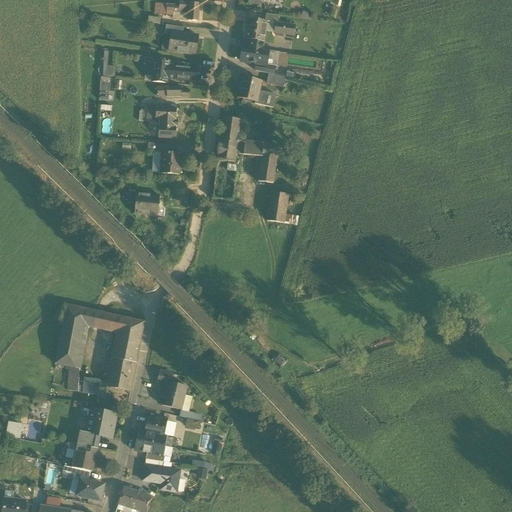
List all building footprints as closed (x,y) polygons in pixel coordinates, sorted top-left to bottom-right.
[(173,12),(188,13),(188,4),(192,4),(192,0),(191,0),(179,0),(179,5),(167,4),(166,15),(173,15),(173,12)] [(199,4),(192,4),(188,4),(188,13),(188,20),(188,21),(198,21),(199,4)] [(266,22),(277,23),(278,16),(267,14),(266,22)] [(246,40),(250,41),(263,43),(266,22),(248,19),(247,25),(248,25),(246,40)] [(274,33),(293,36),(295,27),(276,24),(274,33)] [(164,35),(170,36),(171,32),(182,34),(183,28),(166,26),(164,35)] [(171,32),(170,36),(168,51),(196,56),(199,37),(182,34),(171,32)] [(162,50),(168,51),(170,36),(164,35),(162,50)] [(262,51),(263,43),(250,41),(249,49),(262,51)] [(267,51),(262,51),(249,49),(243,48),(241,62),(256,64),(265,66),(265,65),(267,51)] [(114,76),(114,66),(107,66),(107,51),(101,51),(101,76),(114,76)] [(196,70),(183,68),(168,67),(169,61),(154,59),(152,83),(166,84),(167,79),(181,80),(195,81),(196,81),(198,69),(196,69),(196,70)] [(255,72),(268,75),(273,75),(274,66),(265,65),(265,66),(256,64),(255,72)] [(285,78),(273,75),(268,75),(266,84),(283,87),(285,78)] [(239,98),(255,102),(256,102),(259,91),(261,81),(243,77),(239,98)] [(98,99),(107,99),(107,81),(98,81),(98,99)] [(180,86),(166,87),(167,97),(181,97),(180,90),(180,86)] [(157,98),(167,97),(166,87),(157,87),(157,98)] [(268,93),(259,91),(256,102),(255,102),(255,104),(265,106),(268,93)] [(272,108),(275,94),(268,93),(265,106),(272,108)] [(163,109),(156,109),(156,119),(160,120),(176,119),(176,109),(163,108),(163,109)] [(139,122),(147,122),(147,109),(140,112),(139,122)] [(156,122),(156,119),(156,109),(147,109),(147,122),(156,122)] [(234,162),(235,151),(238,133),(240,120),(224,117),(218,159),(234,162)] [(178,119),(176,119),(160,120),(160,127),(159,127),(159,137),(176,138),(176,128),(178,128),(178,119)] [(243,134),(238,133),(235,151),(238,152),(238,154),(245,155),(247,142),(244,142),(245,137),(243,134)] [(245,155),(261,157),(263,144),(247,142),(245,155)] [(162,153),(166,153),(166,145),(148,144),(147,152),(162,153)] [(278,146),(263,144),(261,157),(258,182),(273,184),(278,146)] [(161,174),(178,176),(180,154),(166,153),(162,153),(161,174)] [(213,198),(233,201),(236,172),(234,162),(218,159),(213,198)] [(266,222),(283,224),(287,195),(270,193),(266,222)] [(135,214),(158,216),(159,196),(129,194),(128,202),(136,202),(135,214)] [(55,365),(69,367),(76,368),(84,326),(93,328),(96,312),(67,306),(55,365)] [(103,314),(96,312),(93,328),(100,329),(103,314)] [(144,323),(103,314),(100,329),(117,333),(112,359),(136,363),(140,341),(144,323)] [(106,387),(130,391),(136,363),(112,359),(111,359),(107,383),(106,387)] [(68,391),(99,395),(101,382),(79,379),(79,369),(76,368),(69,367),(68,391)] [(158,383),(167,385),(168,382),(170,383),(172,374),(160,371),(158,383)] [(180,411),(181,411),(181,410),(185,396),(187,387),(170,383),(168,382),(167,385),(162,406),(180,411)] [(185,396),(181,410),(187,412),(191,398),(185,396)] [(91,410),(86,433),(86,434),(98,437),(111,439),(113,432),(112,431),(114,421),(115,421),(116,415),(91,410)] [(179,417),(187,419),(200,422),(200,423),(201,417),(193,415),(194,414),(187,412),(181,410),(181,411),(180,411),(179,417)] [(147,418),(144,433),(163,437),(166,422),(147,418)] [(198,430),(200,422),(187,419),(186,427),(198,430)] [(23,425),(8,422),(5,436),(20,439),(23,425)] [(166,422),(163,437),(170,438),(173,423),(166,422)] [(161,446),(163,437),(144,433),(139,431),(137,441),(161,446)] [(80,432),(77,444),(76,451),(95,455),(96,448),(98,437),(86,434),(86,433),(80,432)] [(173,439),(170,438),(163,437),(161,446),(171,448),(173,439)] [(160,456),(161,446),(137,441),(135,451),(147,454),(159,456),(160,456)] [(74,451),(76,451),(77,444),(70,443),(68,450),(74,451)] [(222,445),(217,444),(214,456),(218,457),(222,445)] [(164,457),(169,458),(171,448),(161,446),(160,456),(164,457)] [(74,451),(68,450),(67,450),(65,458),(66,458),(75,458),(76,452),(74,451)] [(76,452),(75,458),(73,468),(91,472),(93,462),(94,456),(95,455),(76,451),(74,451),(76,452)] [(145,460),(163,463),(164,457),(160,456),(159,456),(147,454),(145,460)] [(70,468),(73,468),(75,458),(66,458),(64,466),(70,467),(70,468)] [(144,466),(163,469),(163,463),(145,460),(144,466)] [(203,463),(192,462),(191,467),(201,468),(211,472),(213,467),(203,463)] [(80,480),(89,482),(91,472),(73,468),(70,468),(70,467),(64,466),(63,473),(72,475),(71,478),(80,480)] [(160,490),(176,492),(179,471),(163,469),(144,466),(142,481),(161,484),(160,490)] [(76,496),(80,480),(71,478),(68,495),(76,496)] [(89,482),(80,480),(76,496),(100,501),(103,485),(89,482)] [(138,511),(145,511),(151,497),(124,488),(118,506),(138,511)] [(4,491),(3,499),(14,500),(15,492),(4,491)] [(61,499),(47,497),(45,507),(59,509),(61,499)] [(24,511),(26,501),(14,500),(3,499),(2,511),(24,511)]
